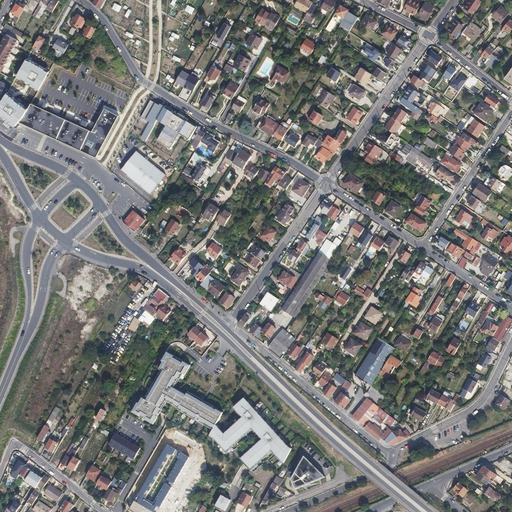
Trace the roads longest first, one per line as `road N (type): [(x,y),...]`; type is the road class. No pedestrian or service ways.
road 1 (primary): [(65,239),(148,272),(419,511)]
road 2 (residential): [(81,0),(145,82),(327,184)]
road 3 (primary): [(431,511),(226,328)]
road 4 (residential): [(393,455),(234,324)]
road 5 (residential): [(430,35),(327,184)]
road 6 (primary): [(226,328),(122,238),(99,203)]
road 7 (residential): [(327,184),(226,328)]
road 8 (residential): [(393,455),(473,409),(511,344)]
road 9 (residential): [(422,247),(511,112)]
road 10 (residential): [(104,511),(16,444),(0,474)]
road 11 (unknown): [(340,346),(408,238)]
road 12 (residential): [(289,511),(388,469),(393,455)]
